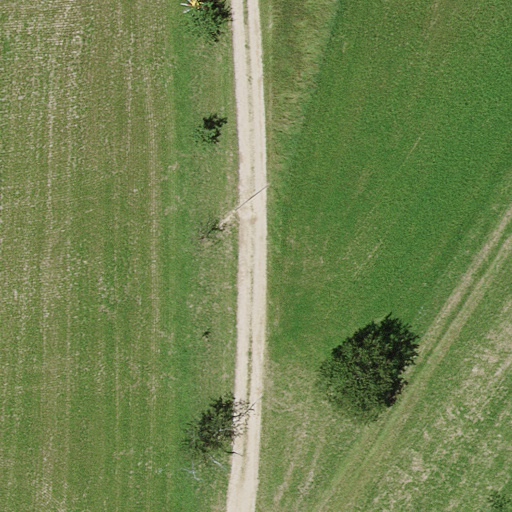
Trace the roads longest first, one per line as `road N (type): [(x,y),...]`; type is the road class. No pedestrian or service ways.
road 1 (track): [(236,511),(252,353),(244,0)]
road 2 (track): [(317,511),(511,223)]
